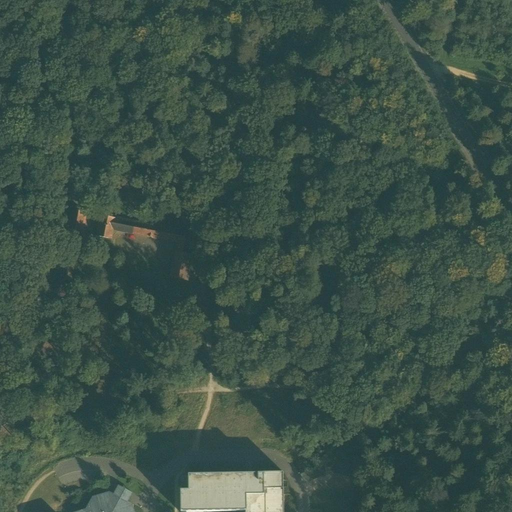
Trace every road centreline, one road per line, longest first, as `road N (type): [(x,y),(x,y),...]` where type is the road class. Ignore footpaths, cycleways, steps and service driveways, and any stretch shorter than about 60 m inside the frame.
road 1 (track): [(191,457),(211,388),(200,245),(206,188),(195,154),(164,110),(127,0)]
road 2 (track): [(0,245),(76,0)]
road 3 (tertiary): [(384,0),(511,217)]
road 4 (track): [(211,388),(43,418),(17,426),(0,444)]
road 5 (track): [(211,388),(307,388),(341,407)]
